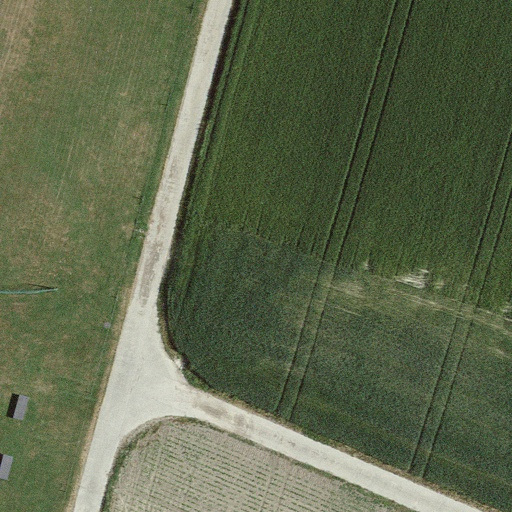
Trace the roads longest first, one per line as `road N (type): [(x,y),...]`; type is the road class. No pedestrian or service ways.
road 1 (track): [(74,511),(210,0)]
road 2 (track): [(111,372),(439,511)]
